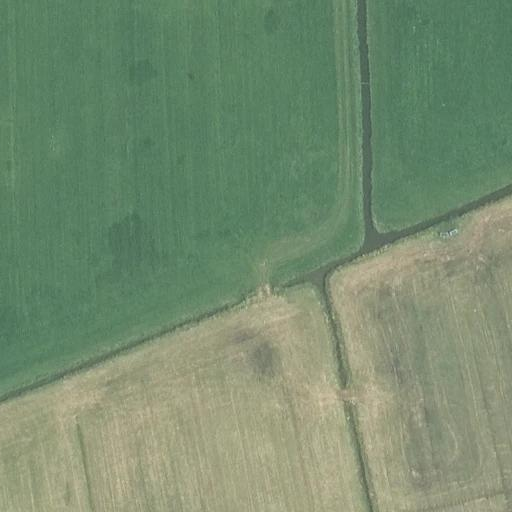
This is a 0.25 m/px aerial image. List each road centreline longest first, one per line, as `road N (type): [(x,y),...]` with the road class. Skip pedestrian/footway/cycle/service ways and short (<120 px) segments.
road 1 (track): [(294,0),(254,330)]
road 2 (track): [(511,171),(389,203),(382,0)]
